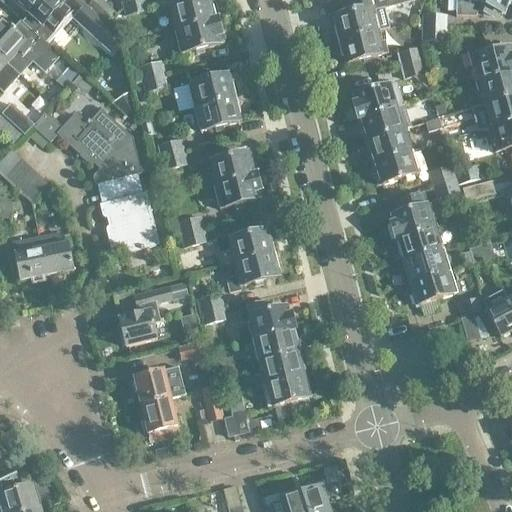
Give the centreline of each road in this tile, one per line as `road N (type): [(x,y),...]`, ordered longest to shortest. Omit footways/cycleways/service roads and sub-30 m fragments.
road 1 (residential): [(377,427),(271,0)]
road 2 (residential): [(106,497),(377,427)]
road 3 (residential): [(106,497),(43,385),(0,371)]
